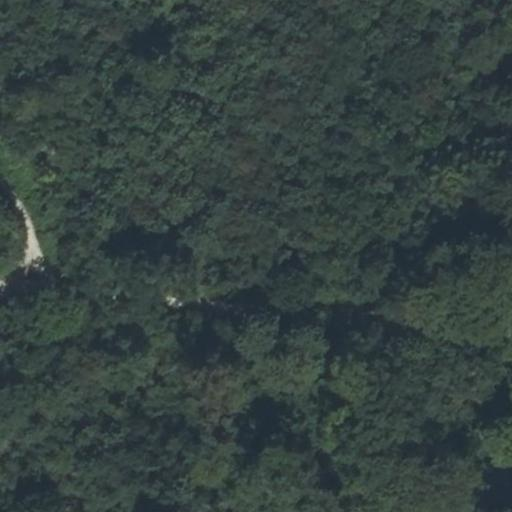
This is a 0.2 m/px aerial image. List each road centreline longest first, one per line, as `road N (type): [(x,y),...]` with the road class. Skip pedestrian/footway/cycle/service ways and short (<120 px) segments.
road 1 (track): [(511,331),(3,290)]
road 2 (track): [(3,290),(34,261),(26,208),(0,177)]
